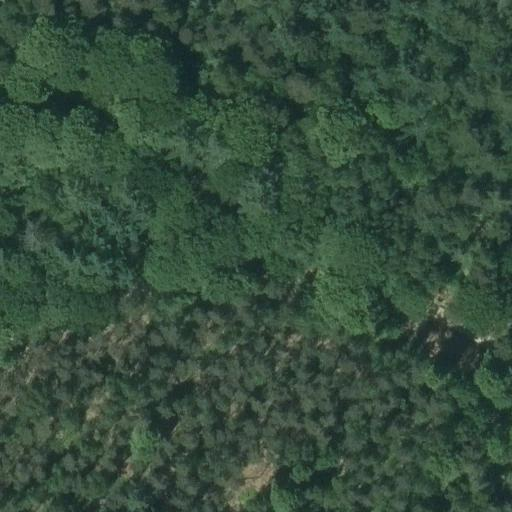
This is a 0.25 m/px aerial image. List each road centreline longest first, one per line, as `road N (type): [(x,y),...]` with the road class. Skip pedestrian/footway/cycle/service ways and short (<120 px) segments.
road 1 (track): [(103,101),(488,0)]
road 2 (track): [(511,370),(280,237)]
road 3 (track): [(280,237),(103,101)]
road 4 (track): [(103,101),(0,27)]
